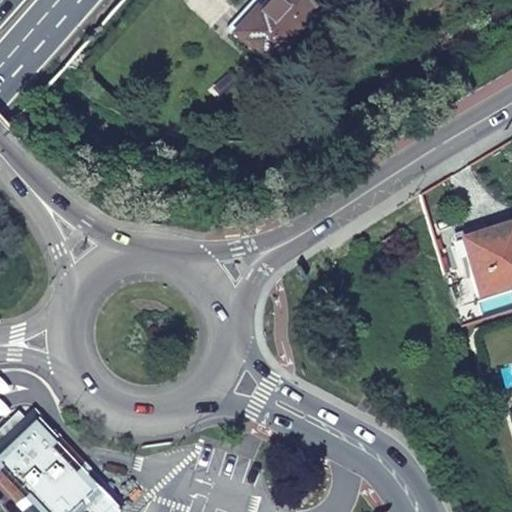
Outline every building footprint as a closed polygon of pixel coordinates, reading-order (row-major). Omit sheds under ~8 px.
[(253,10),(229,38),(257,64),(276,42),(281,47),(311,12),(297,0),(268,0),(257,14),(253,10)] [(511,226),(511,227),(464,241),(483,298),(511,288),(511,226)] [(396,230),(382,238),(387,247),(401,238),(396,230)] [(100,492),(33,423),(30,426),(18,414),(0,430),(0,477),(33,511),(79,511),(99,493),(100,492)] [(99,493),(79,511),(107,511),(112,507),(99,493)]
